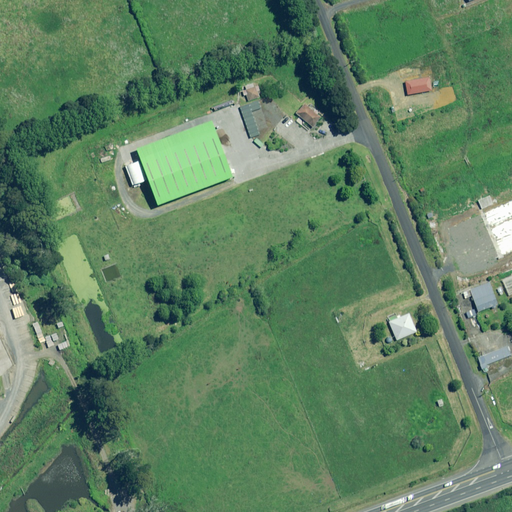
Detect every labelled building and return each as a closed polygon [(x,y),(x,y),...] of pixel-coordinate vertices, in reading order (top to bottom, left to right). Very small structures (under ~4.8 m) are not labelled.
[(254,87),(252,83),(244,86),(245,90),(241,91),(243,96),(245,95),(247,101),(259,97),(256,91),(259,90),(257,85),(254,87)] [(319,117),(303,105),(296,114),(312,127),(319,117)] [(140,157),(161,213),(235,186),(215,130),(140,157)] [(110,160),(108,152),(98,154),(100,162),(110,160)] [(476,199),(481,210),(493,204),(488,194),(476,199)] [(511,250),(511,200),(447,229),(465,271),(511,250)] [(511,294),(511,276),(501,281),(508,296),(511,294)] [(497,304),(488,282),(469,290),(477,312),(497,304)] [(416,332),(408,313),(388,322),(396,340),(416,332)] [(380,341),(374,343),(378,354),(384,352),(380,341)] [(507,346),(475,358),(480,370),(486,367),(485,365),(510,355),(507,346)]
